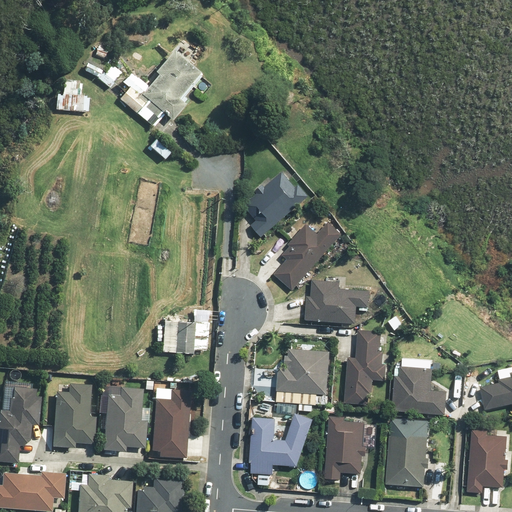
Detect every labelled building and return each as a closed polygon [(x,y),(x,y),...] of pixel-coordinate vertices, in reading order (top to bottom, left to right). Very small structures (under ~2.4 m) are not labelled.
[(96,41),(89,50),(104,60),(111,51),(96,41)] [(185,105),(178,99),(200,73),(173,51),(154,73),(157,75),(142,94),(172,120),(185,105)] [(109,88),(121,73),(112,65),(99,80),(109,88)] [(89,84),(56,82),(55,111),(87,113),(89,84)] [(115,96),(100,84),(95,90),(97,92),(92,99),(103,109),(115,96)] [(120,231),(127,126),(81,123),(74,228),(120,231)] [(155,138),(148,146),(164,160),(171,153),(155,138)] [(294,187),(281,172),(264,186),(262,184),(240,204),(255,222),(251,226),(260,237),(308,196),(298,183),(294,187)] [(154,353),(165,188),(134,186),(123,351),(154,353)] [(217,192),(183,190),(177,316),(211,318),(217,192)] [(292,291),(341,232),(327,220),(317,233),(306,223),(288,244),(290,246),(281,256),(287,260),(274,275),(292,291)] [(110,348),(117,243),(84,241),(77,345),(110,348)] [(305,295),(304,320),(355,323),(356,311),(367,312),(368,292),(340,291),(340,282),(312,281),(311,296),(305,295)] [(195,324),(164,321),(161,352),(192,355),(192,351),(195,324)] [(205,352),(208,323),(195,322),(195,324),(192,351),(205,352)] [(358,357),(346,357),(343,404),(370,405),(371,381),(385,382),(386,364),(382,364),(383,353),(380,352),(381,332),(359,331),(358,357)] [(326,395),(329,353),(313,352),(313,343),(300,342),(300,350),(288,349),(287,357),(285,357),(284,368),(277,368),(274,402),(299,404),(299,411),(311,412),(312,405),(316,405),(317,394),(326,395)] [(402,367),(394,367),(392,413),(446,416),(447,393),(431,393),(433,360),(403,358),(402,367)] [(510,379),(480,388),(486,411),(510,405),(511,412),(511,411),(511,373),(509,374),(510,379)] [(90,383),(55,383),(55,442),(93,442),(93,417),(89,417),(90,383)] [(0,411),(0,460),(18,462),(19,445),(29,446),(30,418),(41,419),(42,397),(35,397),(35,390),(13,389),(12,399),(10,399),(10,411),(0,411)] [(118,396),(105,396),(103,451),(125,452),(125,447),(145,448),(146,422),(140,421),(142,390),(119,389),(118,396)] [(186,460),(189,390),(154,389),(151,459),(186,460)] [(275,419),(252,417),(251,475),(272,475),(272,466),(297,467),(312,421),(293,414),(284,440),(274,439),(275,419)] [(326,475),(325,481),(339,481),(338,493),(347,494),(348,479),(342,478),(342,474),(361,475),(362,456),(365,456),(365,448),(363,448),(364,423),(342,422),(342,418),(329,418),(326,466),(321,466),(321,475),(326,475)] [(487,430),(471,429),(466,492),(483,493),(483,487),(503,488),(504,470),(508,471),(509,460),(505,459),(507,438),(487,436),(487,430)] [(427,436),(388,435),(386,485),(423,486),(424,470),(428,471),(428,459),(426,459),(427,436)] [(0,508),(45,511),(50,511),(52,499),(63,500),(65,473),(39,471),(39,476),(3,473),(2,486),(0,485),(0,508)] [(77,484),(74,511),(124,511),(125,508),(130,508),(133,481),(108,479),(108,476),(87,474),(86,485),(77,484)] [(136,487),(134,511),(181,511),(182,511),(183,481),(151,479),(151,488),(136,487)]
